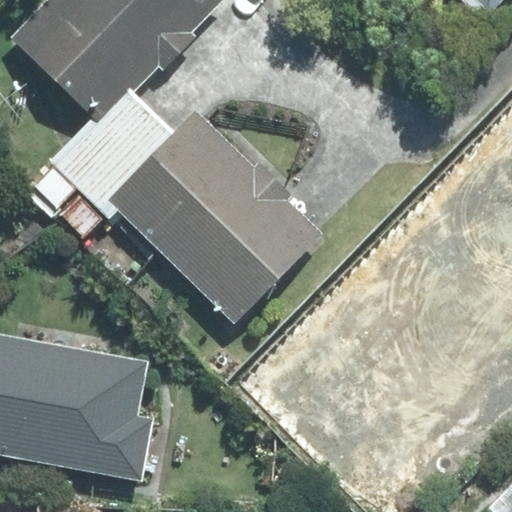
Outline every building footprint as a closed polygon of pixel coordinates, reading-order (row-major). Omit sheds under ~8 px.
[(53,201),(71,184),(145,110),(125,90),(212,0),(39,0),(6,34),(88,114),(44,157),(48,161),(31,178),(53,201)] [(467,0),(484,17),(500,0),(467,0)] [(511,104),(482,136),(511,165),(511,104)] [(145,110),(71,184),(101,215),(112,204),(226,321),(314,231),(187,107),(165,129),(145,110)] [(95,217),(73,193),(55,211),(77,234),(95,217)] [(0,455),(135,479),(147,417),(129,414),(139,359),(0,334),(0,455)] [(511,511),(511,477),(483,506),(489,511),(511,511)]
